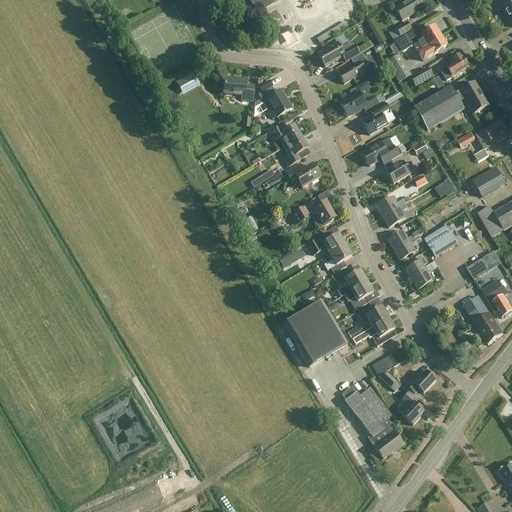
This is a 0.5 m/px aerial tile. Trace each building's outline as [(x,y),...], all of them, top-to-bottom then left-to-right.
[(292,0),(293,0),(247,0),(257,16),(282,0),(292,0)] [(401,22),(409,17),(423,9),(418,0),(411,0),(402,6),(394,10),(401,22)] [(511,0),(508,0),(499,5),(511,27),(511,0)] [(406,23),(395,29),(400,37),(411,30),(406,23)] [(423,62),(446,48),(438,35),(436,34),(433,29),(419,37),(415,30),(405,37),(410,45),(412,44),(423,62)] [(316,40),(319,45),(328,39),(325,35),(316,40)] [(366,47),(357,52),(354,46),(350,48),(347,43),(338,48),(336,45),(317,56),(325,69),(344,58),(347,63),(359,55),(371,49),(370,46),(366,48),(366,47)] [(376,55),(384,50),(381,44),(373,49),(376,55)] [(351,61),(354,66),(338,76),(344,85),(365,73),(362,68),(368,65),(361,55),(351,61)] [(450,62),(452,66),(441,73),(447,82),(459,74),(467,68),(466,67),(467,66),(465,62),(463,62),(462,59),(460,56),(450,62)] [(399,57),(387,64),(399,84),(411,77),(399,57)] [(433,78),(428,69),(410,79),(416,88),(433,78)] [(193,73),(176,83),(183,96),(200,86),(193,73)] [(247,80),(238,80),(233,79),(233,81),(225,80),(224,86),(223,95),(242,97),(241,101),(253,102),(254,87),(246,86),(247,80)] [(292,110),(281,92),(276,95),(272,89),(273,88),(270,83),(259,89),(262,94),(258,96),(263,104),(266,102),(277,120),(292,110)] [(473,115),(488,107),(474,84),(455,95),(450,88),(414,110),(427,132),(464,111),(459,103),(464,100),(473,115)] [(366,114),(379,106),(375,99),(365,105),(358,94),(340,105),(347,118),(363,109),(366,114)] [(379,106),(366,114),(369,119),(362,123),(369,136),(387,126),(381,117),(388,112),(383,104),(379,106)] [(401,113),(406,122),(414,117),(409,109),(401,113)] [(243,118),(242,128),(251,129),(252,118),(243,118)] [(476,137),(484,151),(474,157),(478,164),(489,158),(485,151),(508,137),(500,123),(476,137)] [(284,149),(301,139),(294,127),(284,133),(280,128),(268,135),(273,144),(279,141),(284,149)] [(471,133),(457,141),(462,149),(475,141),(471,133)] [(301,139),(284,149),(289,157),(283,160),(288,170),(301,162),(297,156),(308,150),(301,139)] [(402,146),(398,149),(395,150),(388,139),(362,155),(370,168),(390,156),(393,161),(394,161),(405,154),(406,153),(402,146)] [(423,144),(413,150),(417,157),(427,151),(423,144)] [(405,154),(394,161),(396,166),(386,172),(393,185),(410,176),(406,169),(412,165),(405,154)] [(303,190),(320,180),(313,167),(305,172),(301,166),(286,174),(293,187),(299,184),(303,190)] [(473,182),(482,199),(505,186),(495,169),(473,182)] [(270,170),(260,176),(261,179),(242,190),(245,194),(249,191),(249,192),(264,183),(263,183),(274,176),(270,170)] [(268,189),(283,181),(280,174),(265,183),(268,189)] [(422,177),(413,182),(416,188),(426,183),(422,177)] [(446,195),(453,191),(447,182),(441,186),(446,195)] [(405,205),(405,206),(410,202),(408,198),(396,205),(395,203),(397,202),(394,198),(393,199),(392,198),(376,208),(382,219),(405,205)] [(295,228),(316,215),(323,227),(336,220),(326,203),(319,207),(316,202),(289,218),(295,228)] [(511,204),(493,215),(489,208),(477,215),(491,239),(511,227),(511,204)] [(407,218),(404,212),(407,210),(405,206),(405,205),(382,219),(389,229),(405,220),(407,218)] [(344,223),(338,226),(341,231),(348,228),(344,223)] [(435,259),(457,245),(445,226),(423,240),(435,259)] [(412,237),(414,240),(419,237),(423,234),(420,230),(411,236),(412,237)] [(316,239),(315,236),(313,233),(310,235),(312,238),(307,241),(308,243),(316,239)] [(414,240),(412,237),(407,240),(403,233),(388,242),(394,252),(414,240)] [(313,257),(321,253),(326,250),(329,256),(345,247),(339,235),(330,240),(327,235),(315,242),(307,247),(313,257)] [(411,246),(416,243),(417,245),(422,242),(419,237),(414,240),(394,252),(400,263),(415,254),(415,252),(417,251),(415,247),(412,248),(411,246)] [(345,247),(329,256),(324,259),(327,264),(332,261),(336,267),(331,270),(334,275),(347,268),(343,263),(352,258),(345,247)] [(484,260),(491,270),(500,264),(494,254),(484,260)] [(281,261),(286,270),(294,266),(288,256),(281,261)] [(425,269),(422,266),(425,264),(423,261),(405,271),(412,282),(436,267),(433,262),(429,264),(430,266),(425,269)] [(428,275),(434,272),(438,270),(436,267),(412,282),(418,292),(433,283),(428,275)] [(346,295),(351,292),(367,283),(360,272),(352,277),(349,271),(336,279),(339,284),(345,281),(348,288),(343,291),(346,295)] [(315,287),(322,282),(320,278),(313,282),(315,287)] [(367,283),(351,292),(355,299),(350,302),(356,312),(368,305),(365,299),(373,295),(367,283)] [(511,314),(511,313),(511,311),(504,298),(508,296),(503,288),(493,295),(489,289),(482,294),(486,299),(485,299),(495,314),(497,313),(502,320),(507,317),(508,317),(511,315),(511,314)] [(300,297),(304,303),(314,297),(311,291),(300,297)] [(502,336),(478,298),(463,308),(488,346),(502,336)] [(309,369),(347,346),(321,303),(283,326),(309,369)] [(335,311),(331,304),(327,307),(330,313),(335,311)] [(373,329),(388,320),(382,309),(374,313),(371,308),(358,316),(364,326),(369,323),(373,329)] [(373,329),(352,341),(356,346),(368,338),(369,340),(372,339),(377,348),(390,341),(387,336),(395,331),(388,320),(373,329)] [(398,352),(405,362),(410,359),(404,349),(398,352)] [(393,355),(400,366),(405,362),(398,352),(393,355)] [(388,358),(394,369),(400,366),(393,355),(388,358)] [(383,361),(389,372),(394,369),(388,358),(383,361)] [(378,364),(384,375),(389,372),(383,361),(378,364)] [(384,375),(378,364),(372,367),(379,378),(384,375)] [(381,380),(390,389),(397,383),(387,374),(381,380)] [(423,395),(435,383),(425,374),(421,378),(416,374),(405,386),(415,396),(419,391),(423,395)] [(383,460),(396,450),(397,452),(403,447),(393,434),(393,435),(388,428),(391,425),(387,421),(391,418),(370,391),(359,399),(356,394),(344,403),(370,438),(367,440),(374,449),(383,460)] [(419,418),(422,414),(413,406),(417,401),(409,393),(401,401),(409,408),(401,417),(412,427),(420,419),(419,418)] [(511,464),(499,472),(509,490),(506,491),(508,496),(510,494),(511,497),(511,501),(511,464)]
